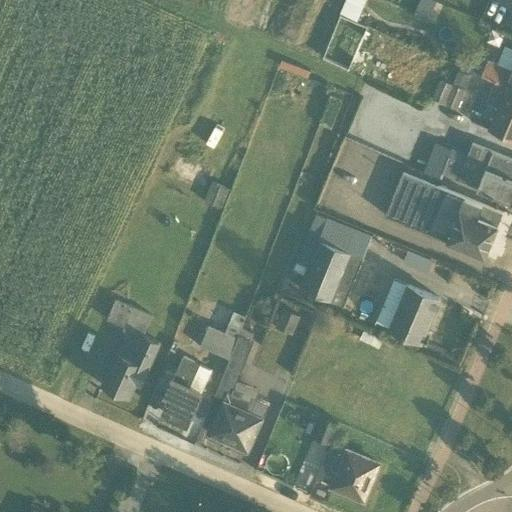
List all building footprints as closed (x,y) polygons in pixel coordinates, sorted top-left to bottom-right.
[(344,0),(339,14),(356,21),(364,0),(344,0)] [(430,0),(419,0),(412,18),(426,24),(435,2),(430,0)] [(511,49),(504,46),(496,64),(486,60),(486,62),(460,51),(455,64),(495,81),(511,88),(511,49)] [(439,80),(431,99),(457,110),(469,77),(457,71),(451,85),(439,80)] [(511,139),(511,88),(495,81),(480,115),(491,120),(487,129),(511,139)] [(341,101),(329,96),(318,125),(330,130),(341,101)] [(434,145),(423,172),(439,179),(441,174),(511,203),(511,159),(471,143),(466,157),(434,145)] [(497,224),(502,212),(403,172),(386,214),(485,256),(498,224),(497,224)] [(228,189),(211,182),(203,201),(220,207),(228,189)] [(342,305),(371,234),(327,217),(326,218),(315,214),(292,270),(303,275),(298,287),(304,290),(342,305)] [(408,272),(410,264),(429,269),(433,254),(406,248),(401,270),(408,272)] [(439,297),(393,277),(375,321),(388,326),(387,327),(426,344),(431,331),(426,329),(439,297)] [(152,315),(115,299),(106,319),(127,329),(101,385),(128,396),(135,381),(141,383),(159,342),(143,335),(152,315)] [(299,317),(281,309),(273,328),(290,336),(299,317)] [(233,311),(223,332),(208,325),(199,346),(227,358),(240,327),(241,328),(246,317),(233,311)] [(253,333),(241,328),(240,327),(227,358),(214,395),(225,400),(210,433),(247,450),(267,404),(254,398),(258,390),(237,380),(252,342),(250,341),(253,333)] [(363,331),(359,340),(378,348),(382,339),(363,331)] [(199,364),(183,356),(165,395),(169,397),(163,412),(186,422),(210,369),(199,364)] [(337,424),(319,417),(311,437),(330,445),(337,424)] [(331,486),(363,499),(378,462),(339,446),(329,469),(337,472),(331,486)]
